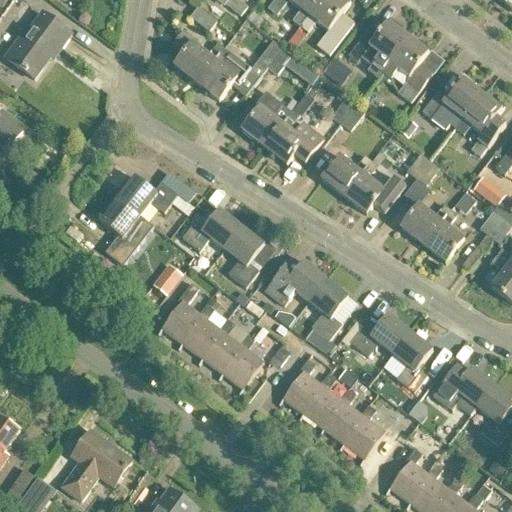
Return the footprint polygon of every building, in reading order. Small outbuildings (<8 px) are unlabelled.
[(9,2),(5,0),(0,0),(0,10),(2,11),(9,2)] [(224,0),(220,6),(242,23),(249,13),(235,1),(235,0),(224,0)] [(303,33),(328,0),(296,0),(295,0),(281,0),(270,15),(277,21),(289,5),(302,16),(294,26),(303,33)] [(338,0),(328,0),(303,33),(309,38),(318,28),(331,37),(319,53),(326,58),(343,36),(336,31),(352,10),(338,0)] [(511,0),(493,0),(511,14),(511,0)] [(193,23),(205,33),(211,38),(218,28),(200,14),(193,23)] [(72,39),(64,33),(43,17),(25,41),(22,39),(5,62),(34,83),(57,53),(60,55),(72,39)] [(367,42),(351,62),(358,68),(369,54),(382,63),(376,71),(384,77),(383,79),(384,80),(391,70),(413,43),(393,27),(376,49),(367,42)] [(176,71),(199,89),(227,53),(221,48),(211,61),(196,50),(198,47),(185,37),(175,50),(186,58),(176,71)] [(391,70),(400,77),(411,86),(400,100),(410,108),(432,79),(422,72),(433,58),(413,43),(391,70)] [(247,102),(269,73),(270,74),(284,56),(275,49),(261,67),(255,75),(227,53),(199,89),(222,106),(233,92),(247,102)] [(284,56),(270,74),(279,81),(293,63),(284,56)] [(320,82),(329,70),(325,68),(321,73),(314,68),(310,74),(320,82)] [(391,70),(384,80),(393,87),(400,77),(391,70)] [(440,97),(424,118),(447,136),(451,130),(458,135),(486,99),(465,83),(449,104),(440,97)] [(481,163),(506,131),(498,124),(506,115),(486,99),(458,135),(456,137),(464,143),(472,132),(484,141),(473,156),(481,163)] [(343,132),(358,113),(349,106),(334,125),(343,132)] [(267,155),(294,120),(287,115),(278,126),(262,113),(244,137),(267,155)] [(366,119),(358,113),(343,132),(351,138),(366,119)] [(0,158),(4,161),(25,133),(2,116),(0,118),(0,158)] [(305,130),(297,140),(292,136),(301,125),(294,120),(267,155),(289,172),(298,161),(308,169),(326,146),(305,130)] [(417,132),(409,125),(400,136),(409,143),(417,132)] [(511,154),(497,174),(506,182),(511,174),(511,154)] [(380,158),(373,167),(379,171),(386,162),(380,158)] [(418,186),(432,168),(423,161),(409,179),(418,186)] [(346,202),(372,167),(366,162),(357,174),(342,162),(324,185),(346,202)] [(395,182),(385,195),(370,184),(379,172),(372,167),(346,202),(368,219),(375,209),(386,218),(406,191),(395,182)] [(441,175),(432,168),(418,186),(427,193),(441,175)] [(167,218),(180,201),(163,187),(155,197),(136,182),(118,205),(142,223),(154,208),(167,218)] [(497,212),(506,200),(484,182),(474,194),(497,212)] [(131,238),(142,223),(118,205),(101,228),(120,243),(113,253),(131,267),(145,248),(131,238)] [(426,251),(454,216),(447,211),(438,222),(421,209),(403,233),(426,251)] [(495,219),(504,226),(511,232),(511,217),(502,210),(495,219)] [(226,256),(244,233),(222,216),(207,235),(198,229),(185,246),(202,259),(212,245),(226,256)] [(460,221),(454,216),(426,251),(448,269),(466,246),(451,233),(460,221)] [(492,242),(504,226),(495,219),(482,235),(492,242)] [(511,235),(511,232),(504,226),(492,242),(501,250),(511,235)] [(267,251),(244,233),(226,256),(241,267),(231,280),(247,293),(260,275),(252,269),(267,251)] [(511,262),(503,256),(498,261),(511,271),(511,262)] [(511,271),(498,261),(493,268),(505,277),(493,292),(511,306),(511,271)] [(297,279),(288,272),(269,296),(285,310),(297,296),(311,308),(329,285),(307,267),(297,279)] [(154,290),(167,300),(182,280),(169,270),(154,290)] [(336,352),(330,347),(344,329),(336,322),(351,303),(329,285),(311,308),(324,319),(313,333),(316,335),(307,345),(328,362),(336,352)] [(161,338),(181,353),(204,323),(200,320),(188,311),(201,294),(193,288),(179,307),(182,309),(161,338)] [(251,304),(242,297),(236,306),(244,312),(251,304)] [(213,304),(209,310),(216,315),(221,309),(213,304)] [(275,313),(268,306),(262,313),(270,319),(275,313)] [(181,353),(201,368),(224,338),(220,334),(208,326),(216,316),(208,310),(200,320),(204,323),(181,353)] [(396,361),(413,339),(390,321),(375,339),(366,332),(353,349),(371,363),(381,350),(396,361)] [(201,368),(221,384),(245,353),(240,350),(228,341),(236,331),(228,325),(220,334),(224,338),(201,368)] [(435,356),(413,339),(396,361),(411,372),(400,386),(418,399),(431,382),(421,374),(435,356)] [(241,399),(265,368),(248,355),(256,346),(248,340),(240,350),(245,353),(221,384),(241,399)] [(303,379),(281,408),(302,423),(325,393),(320,390),(308,380),(315,371),(308,365),(299,377),(303,379)] [(472,421),(478,412),(480,413),(497,391),(474,373),(469,380),(460,374),(438,402),(456,416),(460,411),(472,421)] [(357,383),(347,376),(342,383),(351,391),(357,383)] [(328,380),(320,390),(325,393),(302,423),(322,439),(345,408),(341,405),(329,396),(336,386),(328,380)] [(511,403),(497,391),(480,413),(493,424),(483,437),(501,451),(511,437),(511,433),(504,428),(511,417),(511,403)] [(348,395),(341,405),(345,408),(322,439),(343,454),(366,424),(361,420),(349,410),(356,401),(348,395)] [(368,411),(361,420),(366,424),(343,454),(363,470),(386,439),(369,426),(376,417),(368,411)] [(6,458),(21,435),(0,421),(0,475),(10,461),(6,458)] [(115,493),(133,468),(107,449),(108,449),(92,437),(73,463),(80,468),(62,493),(83,509),(102,484),(115,493)] [(388,498),(407,511),(408,511),(431,482),(427,479),(416,471),(423,461),(415,455),(406,467),(409,469),(388,498)] [(499,459),(490,475),(502,481),(511,466),(499,459)] [(431,482),(408,511),(440,511),(452,497),(448,494),(436,485),(442,476),(434,470),(427,479),(431,482)] [(11,511),(14,511),(33,483),(22,475),(2,506),(11,511)] [(440,511),(470,511),(468,510),(455,500),(462,491),(454,485),(448,494),(452,497),(440,511)] [(483,506),(484,507),(492,497),(483,490),(475,501),(483,506)] [(46,511),(52,504),(34,491),(19,511),(46,511)] [(194,511),(171,495),(158,511),(157,511),(155,510),(154,511),(194,511)] [(478,511),(483,506),(475,500),(468,510),(470,511),(478,511)]
